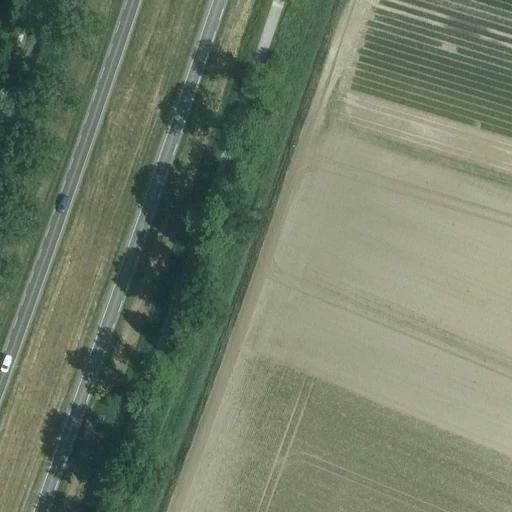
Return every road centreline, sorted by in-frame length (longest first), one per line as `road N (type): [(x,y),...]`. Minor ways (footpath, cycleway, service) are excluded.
road 1 (primary): [(35,511),(220,0)]
road 2 (primary): [(129,0),(0,370)]
